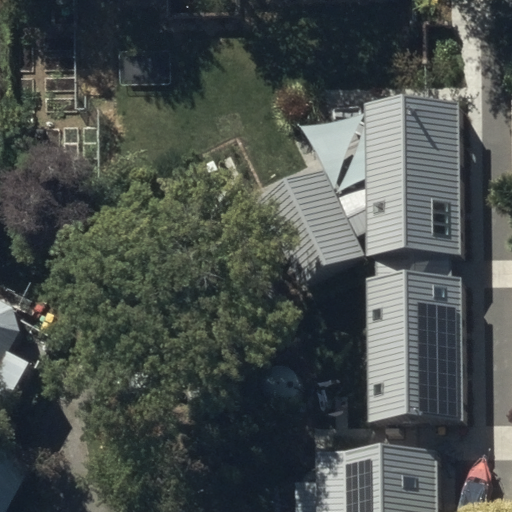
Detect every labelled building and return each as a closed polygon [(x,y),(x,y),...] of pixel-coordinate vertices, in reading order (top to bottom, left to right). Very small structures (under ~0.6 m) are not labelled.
[(369,425),(465,423),(460,102),(363,103),(369,257),(369,425)] [(299,293),(369,257),(324,171),(255,207),(299,293)] [(0,448),(1,449),(40,376),(19,365),(29,348),(29,346),(29,344),(30,341),(30,339),(30,337),(30,335),(29,332),(29,330),(28,328),(27,326),(26,324),(25,322),(24,320),(23,319),(21,317),(20,315),(18,314),(16,313),(14,311),(12,310),(10,309),(8,309),(6,308),(4,308),(2,307),(0,307),(0,448)] [(443,511),(442,444),(320,447),(321,511),(443,511)] [(0,511),(23,511),(44,476),(0,451),(0,511)]
